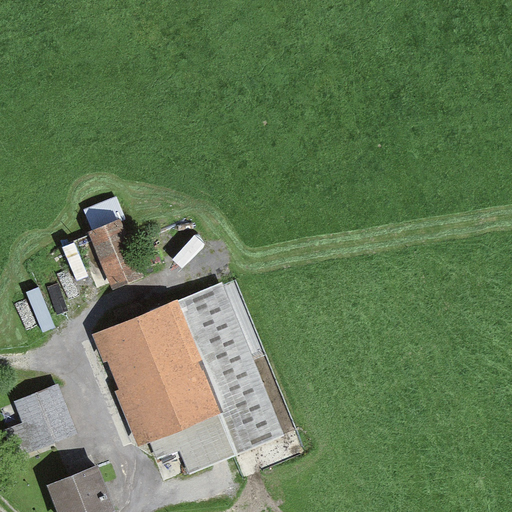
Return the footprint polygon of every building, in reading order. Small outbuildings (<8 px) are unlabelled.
[(113,290),(144,278),(121,222),(90,235),(113,290)] [(222,284),(91,337),(137,449),(152,442),(159,460),(182,450),(192,474),(284,437),(222,284)] [(44,286),(32,290),(45,332),(57,328),(44,286)] [(19,298),(29,336),(42,333),(32,295),(19,298)] [(29,458),(76,439),(56,388),(9,407),(29,458)] [(58,511),(117,511),(120,511),(103,468),(49,488),(58,511)]
